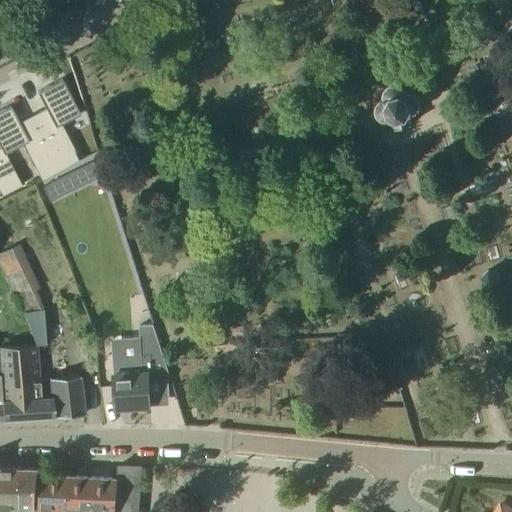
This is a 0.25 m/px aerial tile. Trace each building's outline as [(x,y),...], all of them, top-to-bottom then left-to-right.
[(45,108),(32,115),(61,170),(80,160),(61,124),(80,114),(62,79),(37,92),(45,108)] [(390,130),(415,122),(417,122),(416,121),(411,122),(409,115),(412,114),(415,112),(417,110),(418,108),(419,106),(419,104),(419,100),(417,97),(416,95),(414,94),(412,93),(410,93),(406,93),(405,92),(403,89),(401,87),(400,86),(397,85),(395,85),(391,85),(388,87),(386,88),(385,90),(384,92),(383,94),(384,98),(383,99),(380,101),(378,103),(377,105),(376,107),(376,109),(376,113),(378,117),(380,118),(381,119),(384,120),(386,121),(390,120),(390,121),(393,120),(395,127),(390,129),(390,130)] [(10,107),(0,111),(0,146),(4,154),(22,145),(41,182),(60,172),(32,116),(19,123),(10,107)] [(0,194),(1,196),(21,186),(4,154),(0,146),(0,194)] [(93,162),(77,170),(83,182),(83,183),(84,184),(91,181),(101,176),(93,162)] [(69,192),(62,177),(44,186),(51,201),(69,192)] [(498,274),(498,273),(488,270),(482,278),(482,279),(481,279),(483,286),(483,287),(484,286),(484,287),(494,289),(501,282),(501,281),(499,273),(498,274)] [(0,373),(2,420),(52,416),(51,396),(41,397),(36,345),(45,344),(43,309),(41,306),(24,311),(36,343),(0,346),(0,373)] [(163,354),(153,325),(150,325),(140,326),(141,355),(140,355),(112,357),(114,374),(116,408),(150,406),(149,379),(171,378),(163,354)] [(51,396),(52,416),(53,416),(84,414),(80,375),(50,378),(51,396)] [(140,485),(143,465),(120,462),(117,482),(140,485)] [(20,511),(20,506),(21,467),(0,466),(0,511),(20,511)] [(35,507),(39,467),(21,467),(20,506),(20,511),(35,511),(36,507),(35,507)] [(68,496),(69,476),(42,474),(40,507),(36,507),(35,511),(79,511),(70,511),(71,496),(68,496)] [(114,511),(117,479),(69,476),(68,496),(71,496),(70,511),(79,511),(114,511)]
